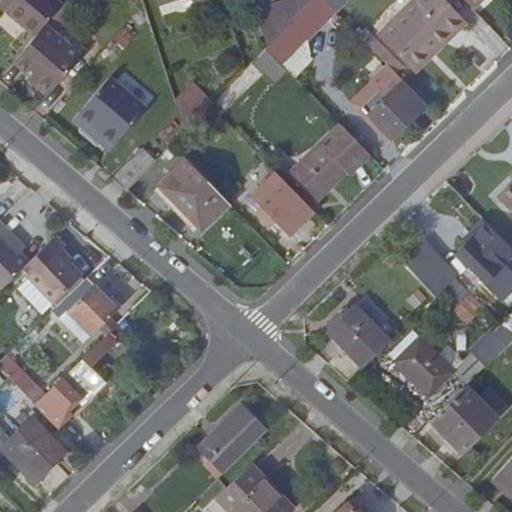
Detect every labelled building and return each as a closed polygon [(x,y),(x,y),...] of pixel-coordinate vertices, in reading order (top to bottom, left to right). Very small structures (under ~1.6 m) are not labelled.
[(61,0),(21,0),(13,10),(44,35),(68,6),(61,0)] [(103,0),(73,0),(72,1),(90,16),(103,0)] [(277,44),(279,43),(300,21),(315,6),(320,0),(303,0),(282,8),(285,15),(269,19),(277,44)] [(333,0),(320,0),(315,6),(333,23),(344,11),(333,0)] [(354,1),(353,0),(333,0),(344,11),(354,1)] [(476,21),(455,0),(416,0),(410,7),(445,43),(458,31),(461,35),(476,21)] [(511,13),(511,0),(506,0),(497,9),(507,19),(511,13)] [(300,21),(317,38),(333,23),(315,6),(300,21)] [(421,66),(445,43),(410,7),(386,29),(421,66)] [(279,43),(295,60),(317,38),(300,21),(279,43)] [(70,47),(52,30),(24,62),(56,90),(88,52),(76,41),(70,47)] [(458,31),(445,43),(449,47),(461,35),(458,31)] [(426,70),(449,47),(445,43),(421,66),(426,70)] [(393,94),(410,79),(397,65),(363,98),(369,103),(386,87),(393,94)] [(152,108),(117,77),(112,82),(147,114),(152,108)] [(386,87),(369,103),(363,98),(357,105),(391,141),(432,101),(410,79),(393,94),(386,87)] [(112,82),(81,118),(117,150),(147,114),(112,82)] [(194,130),(219,105),(220,104),(202,88),(186,104),(194,130)] [(354,174),(377,151),(349,123),(299,172),(323,198),(351,171),(354,174)] [(120,179),(135,191),(165,161),(151,148),(120,179)] [(168,185),(211,229),(238,202),(195,158),(168,185)] [(297,236),(322,211),(274,161),(260,175),(271,185),(259,197),(271,210),(264,216),(275,227),(281,220),(297,236)] [(0,238),(11,228),(0,216),(0,238)] [(489,220),(471,236),(476,241),(494,225),(489,220)] [(476,241),(465,253),(493,280),(510,297),(511,294),(511,243),(494,225),(476,241)] [(21,239),(11,228),(0,238),(0,284),(11,298),(40,270),(16,244),(21,239)] [(425,241),(403,261),(450,311),(471,292),(425,241)] [(64,308),(91,283),(77,267),(64,280),(57,273),(71,261),(77,254),(68,243),(47,263),(52,269),(39,281),(62,307),(64,308)] [(64,280),(77,267),(71,261),(57,273),(64,280)] [(29,291),(53,317),(62,307),(39,281),(29,291)] [(121,301),(117,305),(97,284),(69,311),(100,342),(132,312),(121,301)] [(361,299),(333,325),(370,364),(396,337),(361,299)] [(491,363),(511,343),(511,325),(509,322),(479,350),(491,363)] [(457,367),(425,333),(400,356),(432,391),(457,367)] [(79,425),(74,420),(86,409),(90,413),(112,391),(95,374),(120,350),(114,345),(55,402),(45,412),(68,436),(79,425)] [(45,412),(55,402),(17,362),(7,372),(45,412)] [(481,395),(470,383),(435,418),(466,449),(500,416),(481,395)] [(511,404),(493,384),(481,395),(500,416),(511,404)] [(207,457),(230,482),(273,440),(249,416),(207,457)] [(71,460),(42,428),(17,452),(46,483),(71,460)] [(10,458),(40,489),(46,483),(17,452),(10,458)] [(511,482),(511,462),(502,474),(511,482)] [(230,511),(296,511),(258,472),(223,505),(230,511)] [(372,505),(373,505),(366,498),(352,511),(365,511),(367,510),(372,505)] [(224,511),(214,501),(204,510),(205,511),(224,511)]
